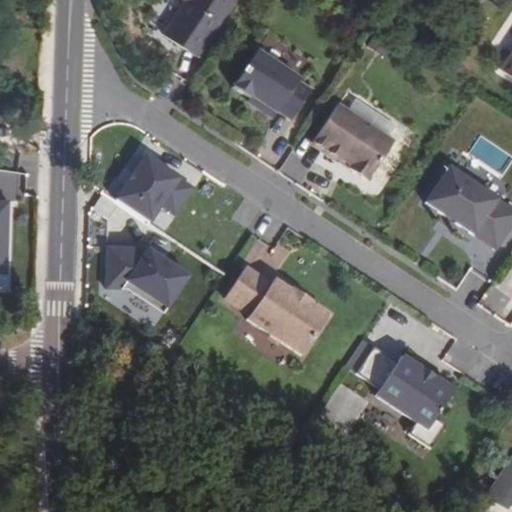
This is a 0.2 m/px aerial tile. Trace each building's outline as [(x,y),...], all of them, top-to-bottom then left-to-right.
[(218,0),(159,0),(153,9),(195,36),(218,0)] [(278,130),(321,64),(307,55),(309,53),(267,25),(220,95),(237,107),(239,105),(263,122),(264,121),(278,130)] [(511,49),(498,70),(511,79),(511,49)] [(259,127),(263,122),(239,105),(237,107),(235,110),(259,127)] [(393,142),(337,105),(314,140),(326,148),(324,151),(339,162),(342,157),(352,164),(353,171),(364,178),(371,176),(393,142)] [(326,148),(314,140),(312,143),(324,151),(326,148)] [(162,235),(193,189),(136,150),(104,195),(162,235)] [(342,157),(339,162),(353,171),(352,164),(342,157)] [(511,211),(444,169),(420,207),(494,253),(511,224),(511,211)] [(105,244),(97,289),(176,304),(184,258),(105,244)] [(299,359),(325,319),(307,307),(309,306),(290,293),(289,295),(271,283),(268,287),(243,271),(223,302),(248,319),(245,323),(299,359)] [(378,392),(395,366),(362,343),(345,369),(378,392)] [(423,435),(451,392),(400,358),(395,366),(378,392),(372,401),(423,435)] [(511,455),(484,498),(504,511),(507,508),(511,511),(511,455)]
